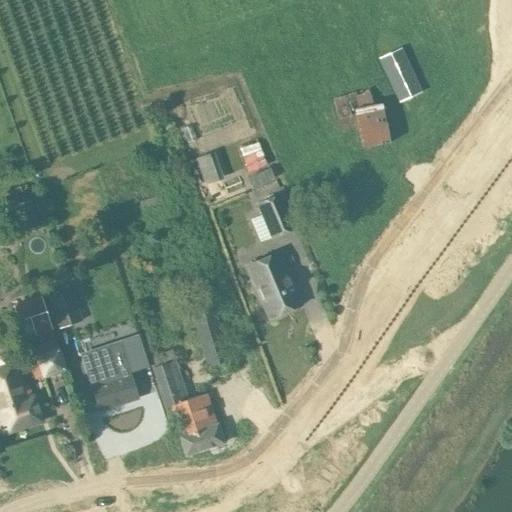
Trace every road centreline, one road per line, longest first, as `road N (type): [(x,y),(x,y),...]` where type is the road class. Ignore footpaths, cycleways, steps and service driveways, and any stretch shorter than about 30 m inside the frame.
road 1 (residential): [(454,348),(431,348),(289,448),(231,504),(209,511)]
road 2 (residential): [(511,199),(400,280),(331,351),(313,312)]
road 3 (unclassified): [(334,511),(454,348)]
